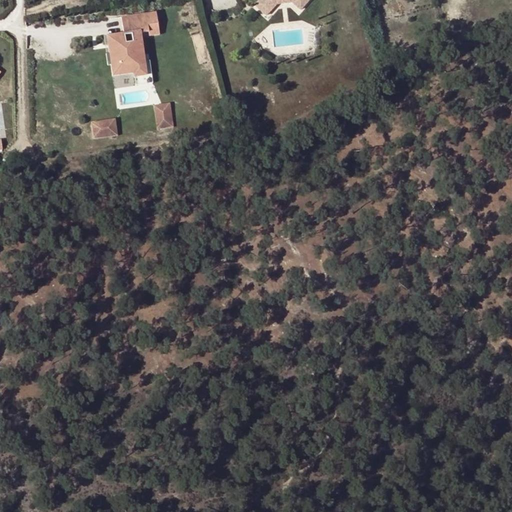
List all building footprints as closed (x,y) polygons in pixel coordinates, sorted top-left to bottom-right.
[(269,6),(262,0),(256,8),(268,17),(277,5),(292,3),(301,10),(304,6),(296,0),(288,0),(273,2),(269,6)] [(112,53),(114,68),(120,67),(122,77),(137,75),(137,80),(149,78),(147,64),(143,36),(151,35),(152,39),(163,37),(159,15),(124,20),(127,38),(128,46),(119,47),(120,52),(112,53)] [(110,38),(112,53),(120,52),(119,47),(128,46),(127,38),(114,40),(113,38),(110,38)] [(137,80),(139,88),(156,86),(152,63),(147,64),(149,78),(137,80)] [(114,68),(115,78),(122,77),(120,67),(114,68)] [(154,107),(157,131),(173,128),(170,105),(154,107)] [(92,124),(94,141),(118,137),(115,121),(92,124)]
